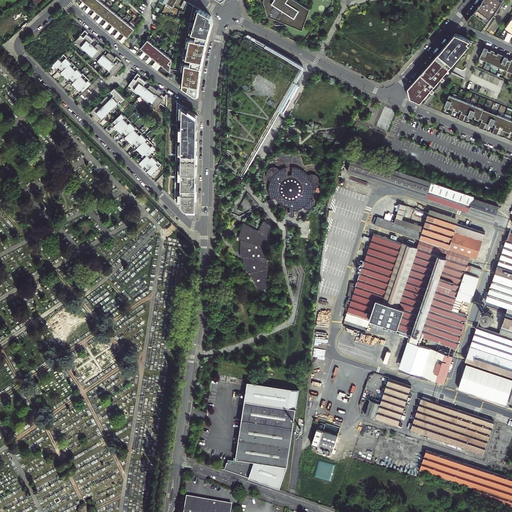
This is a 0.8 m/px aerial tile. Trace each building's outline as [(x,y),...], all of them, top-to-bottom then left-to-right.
[(104,4),(99,0),(98,0),(92,8),(94,9),(98,12),(104,4)] [(301,31),(302,29),(271,18),(262,4),(263,0),(261,0),(260,3),(270,20),(301,31)] [(263,0),(262,4),(271,18),(302,29),(309,10),(293,0),(263,0)] [(469,24),(482,30),(495,13),(498,9),(503,0),(483,0),(481,4),(477,9),(468,21),(469,24)] [(111,9),(104,4),(98,12),(100,14),(104,17),(111,9)] [(212,16),(195,6),(191,4),(176,81),(183,85),(196,95),(199,95),(200,85),(201,74),(202,65),(206,50),(211,29),(213,21),(212,16)] [(116,14),(111,9),(104,17),(106,19),(110,22),(116,14)] [(122,18),(116,14),(110,22),(112,24),(115,27),(122,18)] [(128,23),(122,18),(115,27),(118,29),(121,32),(128,23)] [(134,28),(128,23),(121,32),(123,33),(128,36),(134,28)] [(89,33),(85,30),(75,41),(79,44),(78,45),(84,51),(85,49),(89,53),(88,54),(95,60),(96,59),(101,62),(100,63),(106,69),(107,68),(112,72),(111,73),(114,76),(124,64),(121,62),(121,61),(122,60),(116,56),(116,57),(115,58),(109,53),(110,52),(105,47),(104,48),(98,43),(99,43),(99,42),(94,38),(93,39),(87,34),(88,33),(89,33)] [(473,41),(456,33),(448,42),(433,60),(432,61),(417,79),(408,89),(410,99),(420,103),(429,93),(432,95),(435,92),(430,88),(433,85),(435,86),(440,80),(443,83),(445,80),(442,77),(473,41)] [(247,37),(245,36),(231,63),(221,181),(225,182),(238,186),(282,110),(285,112),(301,84),(298,83),(305,70),(304,66),(267,45),(248,34),(247,37)] [(147,39),(140,48),(143,50),(146,53),(153,44),(147,39)] [(159,48),(153,44),(146,53),(149,55),(152,57),(159,48)] [(488,48),(485,47),(480,58),(511,72),(511,58),(511,59),(511,61),(509,60),(508,59),(509,57),(501,54),(498,52),(497,55),(496,54),(494,53),(495,51),(491,50),(491,52),(489,51),(488,50),(488,48)] [(165,53),(159,48),(152,57),(155,60),(158,62),(165,53)] [(67,57),(64,53),(53,64),(56,67),(55,68),(60,74),(61,73),(62,72),(67,78),(67,79),(66,79),(71,85),(72,84),(73,84),(78,90),(77,91),(80,94),(91,83),(89,81),(89,80),(82,73),(82,74),(78,69),(71,62),(67,58),(67,57)] [(171,59),(165,53),(158,62),(164,67),(169,71),(171,59)] [(141,76),(137,73),(129,85),(132,87),(130,88),(137,93),(138,92),(143,95),(142,97),(149,102),(150,100),(154,104),(153,105),(157,108),(160,104),(166,108),(167,95),(166,94),(164,97),(162,95),(163,93),(158,89),(157,90),(151,85),(152,85),(152,84),(146,80),(146,81),(140,77),(140,76),(141,76)] [(90,109),(87,112),(97,122),(100,120),(101,121),(107,115),(106,114),(110,110),(111,111),(117,105),(116,104),(120,100),(122,101),(125,98),(115,87),(111,91),(111,90),(110,89),(105,94),(106,94),(106,95),(104,98),(101,100),(100,99),(95,104),(96,105),(91,110),(90,109)] [(511,120),(449,95),(445,106),(446,107),(452,109),(453,107),(454,108),(455,108),(454,110),(459,112),(460,110),(461,110),(462,111),(459,120),(463,121),(466,115),(471,117),(473,118),(473,116),(474,116),(475,117),(475,118),(479,120),(480,118),(481,119),(482,119),(479,128),(483,130),(486,123),(491,125),(493,126),(493,124),(495,124),(496,125),(492,133),(497,135),(500,127),(502,127),(503,128),(502,130),(510,133),(511,131),(511,120)] [(183,106),(178,102),(177,126),(176,154),(176,177),(175,206),(180,210),(185,215),(194,216),(194,197),(195,189),(195,172),(195,171),(196,152),(196,145),(197,121),(197,116),(183,106)] [(150,173),(151,175),(162,164),(158,161),(157,161),(153,157),(154,156),(151,153),(156,148),(154,146),(154,145),(147,138),(142,134),(143,133),(136,126),(135,127),(131,123),(132,122),(125,115),(124,116),(122,113),(111,124),(114,127),(115,127),(116,126),(121,132),(120,132),(120,133),(125,138),(126,138),(126,137),(132,143),(132,144),(131,144),(136,150),(137,149),(138,149),(143,154),(143,155),(142,156),(144,158),(140,163),(141,164),(143,166),(142,167),(147,173),(148,171),(150,173)] [(426,182),(348,156),(342,171),(434,203),(439,188),(425,183),(426,182)] [(267,175),(270,181),(271,181),(271,178),(273,176),(275,173),(277,172),(281,169),(277,166),(274,167),(270,168),(267,170),(267,175)] [(282,204),(284,206),(287,206),(290,207),(290,215),(293,216),(295,215),(295,211),(299,210),(305,207),(308,204),(310,201),(312,199),(313,195),(314,191),(314,183),(313,181),(311,178),(310,176),(309,174),(304,170),(300,167),(293,166),(293,175),(291,175),(289,175),(286,166),(281,169),(277,172),(275,173),(273,176),(271,178),(271,181),(270,181),(270,183),(269,188),(269,191),(270,194),(271,198),(275,197),(279,200),(282,204)] [(314,183),(314,191),(317,187),(320,185),(321,181),(320,178),(318,175),(316,174),(314,173),(312,173),(309,174),(310,176),(311,178),(313,181),(314,183)] [(468,198),(439,188),(434,203),(463,212),(468,198)] [(468,198),(463,212),(488,221),(493,206),(468,198)] [(424,226),(403,219),(407,205),(401,203),(395,222),(422,232),(424,226)] [(460,218),(430,208),(428,214),(458,224),(460,218)] [(458,224),(428,214),(424,226),(422,232),(395,222),(378,217),(375,225),(421,241),(470,258),(477,260),(486,234),(458,224)] [(320,237),(320,217),(309,217),(308,239),(315,239),(315,236),(320,237)] [(258,230),(244,222),(244,223),(240,234),(239,239),(241,239),(241,256),(243,256),(244,258),(247,273),(250,272),(260,291),(267,287),(268,241),(269,234),(269,232),(272,225),(264,221),(258,230)] [(347,313),(345,320),(368,328),(370,321),(412,335),(411,339),(419,342),(421,337),(457,349),(467,318),(458,315),(462,302),(471,305),(476,291),(480,279),(468,275),(471,267),(468,266),(468,264),(419,247),(373,233),(357,284),(351,282),(348,296),(352,297),(347,313)] [(511,234),(488,302),(509,309),(511,310),(511,234)] [(421,241),(419,247),(468,264),(470,258),(421,241)] [(482,271),(471,267),(468,275),(480,279),(482,271)] [(496,314),(496,311),(495,310),(494,308),(492,307),(490,307),(488,307),(486,308),(485,310),(484,312),(484,314),(485,315),(486,317),(487,318),(489,319),(491,319),(493,318),(494,317),(496,316),(496,314)] [(511,310),(509,309),(500,335),(511,339),(511,310)] [(511,339),(500,335),(479,328),(467,362),(511,376),(511,339)] [(454,355),(408,340),(402,359),(411,361),(408,371),(445,383),(454,355)] [(354,346),(351,358),(370,363),(373,351),(354,346)] [(399,367),(408,371),(411,361),(402,359),(399,367)] [(511,388),(511,379),(467,364),(459,388),(507,405),(511,388)] [(390,380),(382,404),(372,401),(367,415),(399,426),(412,387),(390,380)] [(280,489),(288,466),(300,390),(248,382),(236,458),(234,458),(234,460),(228,460),(225,469),(280,489)] [(424,399),(413,430),(484,454),(495,422),(424,399)] [(339,437),(318,430),(314,444),(334,451),(339,437)] [(511,507),(511,478),(428,450),(422,470),(476,488),(473,495),(511,507)] [(209,502),(185,499),(184,510),(197,511),(230,511),(232,506),(209,502)]
